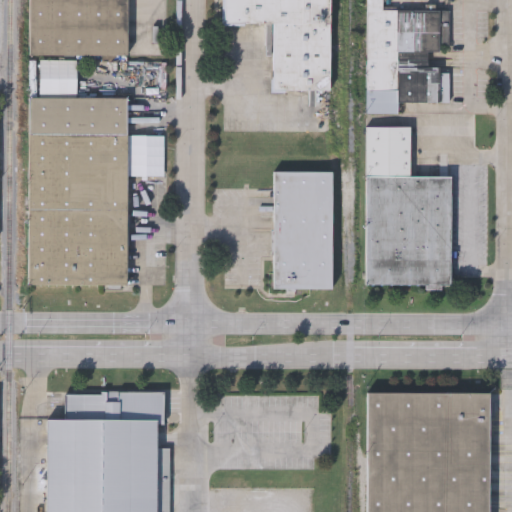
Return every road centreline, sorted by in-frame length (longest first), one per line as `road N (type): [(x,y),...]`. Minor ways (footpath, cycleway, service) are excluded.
road 1 (secondary): [(511,320),(0,317)]
road 2 (residential): [(181,359),(189,0)]
road 3 (residential): [(508,358),(507,0)]
road 4 (secondary): [(10,359),(181,359)]
road 5 (secondary): [(181,359),(348,360)]
road 6 (secondary): [(348,360),(508,358)]
